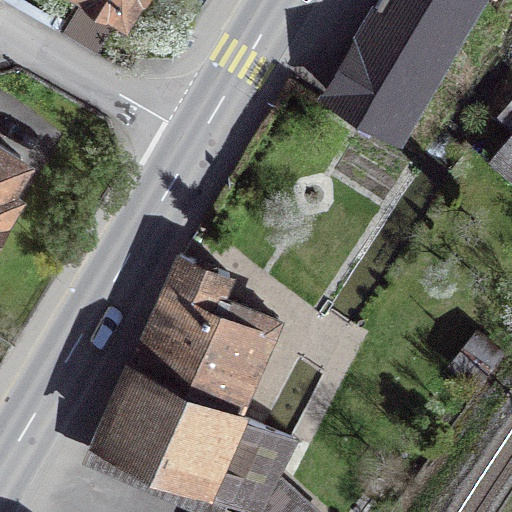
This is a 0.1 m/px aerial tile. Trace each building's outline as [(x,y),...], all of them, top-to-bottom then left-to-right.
[(378,0),(327,88),(397,128),(471,0),(378,0)] [(511,131),(492,155),(511,171),(511,131)] [(0,211),(12,191),(4,186),(21,157),(0,143),(0,211)] [(102,433),(203,480),(236,411),(277,316),(220,292),(229,272),(180,251),(102,433)] [(478,334),(456,361),(476,377),(498,350),(478,334)] [(292,435),(236,411),(203,480),(227,491),(257,501),(254,508),(258,511),(326,511),(276,466),(292,435)]
